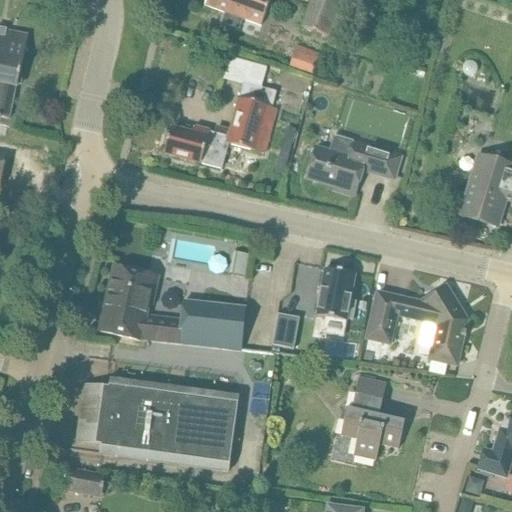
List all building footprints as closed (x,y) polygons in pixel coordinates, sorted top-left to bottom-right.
[(206,0),(204,6),(261,26),(270,0),(206,0)] [(314,0),(304,29),(347,45),(360,8),(336,0),(314,0)] [(17,88),(28,37),(6,33),(6,31),(0,29),(0,117),(9,120),(16,87),(17,88)] [(318,54),(312,52),(298,47),(290,68),(311,75),(318,54)] [(231,57),(226,80),(249,85),(246,99),(272,105),(274,94),(263,92),(269,66),(231,57)] [(464,66),(462,69),(463,73),(466,76),(470,77),(474,77),(477,74),(478,70),(477,66),(474,63),(470,62),(467,63),(464,66)] [(227,145),(260,154),(272,109),(239,101),(229,138),(194,129),(192,134),(171,129),(164,154),(221,169),(227,145)] [(394,182),(400,163),(402,156),(353,142),(348,159),(315,150),(307,180),(335,188),(333,192),(354,198),(362,172),(394,182)] [(511,166),(480,157),(462,218),(495,228),(505,197),(511,198),(511,166)] [(227,262),(227,241),(172,241),(172,262),(227,262)] [(234,252),(230,273),(244,276),(249,255),(234,252)] [(114,268),(100,333),(140,342),(140,341),(251,353),(256,311),(183,303),(181,321),(145,317),(148,304),(151,304),(157,278),(114,268)] [(352,301),(357,277),(325,271),(316,317),(348,323),(348,319),(353,320),(356,302),(352,301)] [(429,361),(437,363),(456,367),(463,337),(466,338),(467,334),(465,333),(467,322),(451,296),(438,293),(416,306),(378,297),(378,294),(377,294),(366,340),(390,346),(397,316),(414,320),(421,316),(425,323),(435,317),(441,327),(438,340),(434,339),(429,361)] [(279,316),(273,347),(294,350),(299,319),(279,316)] [(294,363),(294,384),(307,384),(307,363),(294,363)] [(386,385),(367,380),(359,379),(352,410),(347,409),(341,437),(357,441),(354,458),(375,463),(379,446),(398,450),(404,424),(378,418),(386,385)] [(239,398),(130,383),(111,380),(109,390),(87,387),(80,443),(102,446),(100,456),(120,458),(229,473),(257,478),(259,461),(249,459),(249,462),(231,459),(239,398)] [(511,448),(511,419),(511,423),(508,423),(506,425),(505,427),(503,431),(500,430),(493,454),(485,452),(479,470),(505,478),(511,460),(505,458),(508,448),(511,448)] [(105,477),(86,473),(67,469),(62,491),(101,498),(105,477)] [(467,477),(463,493),(478,497),(481,487),(477,480),(467,477)] [(250,498),(248,503),(250,507),(254,508),(257,507),(259,501),(258,497),(254,496),(250,498)]
